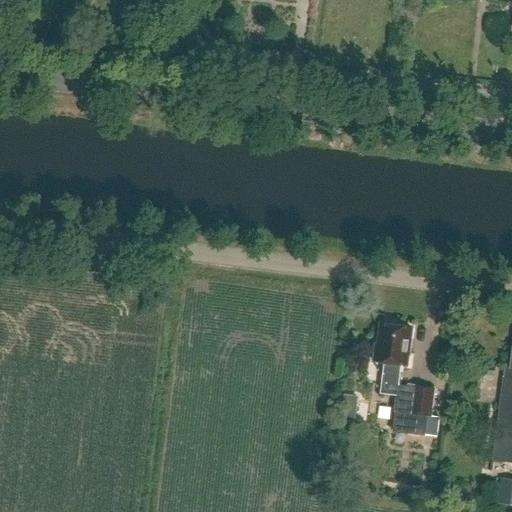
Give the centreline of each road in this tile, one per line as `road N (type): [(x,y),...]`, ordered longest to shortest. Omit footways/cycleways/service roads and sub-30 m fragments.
road 1 (unclassified): [(511,291),(0,229)]
road 2 (tertiary): [(511,133),(0,72)]
